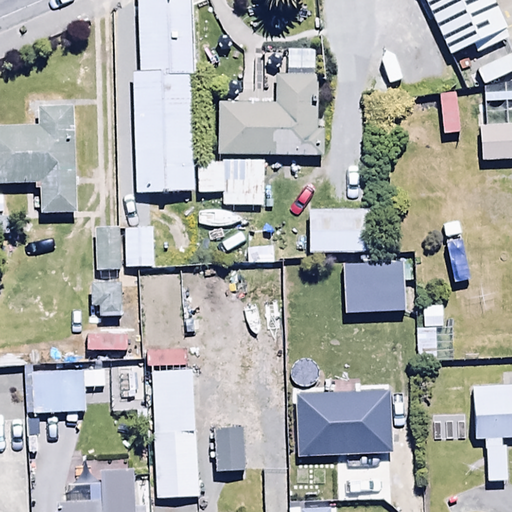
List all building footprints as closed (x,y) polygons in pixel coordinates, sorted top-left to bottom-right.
[(193,195),(186,0),(134,0),(136,73),(131,73),(135,197),(193,195)] [(502,33),(487,0),(422,0),(448,57),(502,33)] [(218,104),(218,158),(321,158),(321,130),(314,130),(314,80),(277,80),(277,104),(218,104)] [(478,127),(479,162),(511,160),(511,81),(478,83),(479,127),(478,127)] [(453,94),(436,95),(440,136),(456,135),(453,94)] [(0,187),(40,187),(40,214),(73,214),(72,106),(34,107),(34,125),(0,125),(0,187)] [(0,237),(10,236),(8,216),(1,217),(0,204),(0,237)] [(367,210),(305,212),(306,255),(369,254),(367,210)] [(120,229),(120,269),(149,269),(148,228),(120,229)] [(117,229),(92,230),(93,274),(118,273),(117,229)] [(58,336),(59,359),(133,355),(132,335),(136,335),(136,321),(132,321),(132,315),(136,314),(135,304),(115,305),(116,311),(96,312),(97,334),(58,336)] [(419,306),(420,328),(440,328),(439,306),(419,306)] [(143,352),(144,367),(182,367),(182,352),(143,352)] [(24,368),(27,416),(82,413),(80,365),(24,368)] [(189,371),(147,373),(153,501),(194,499),(189,371)] [(511,387),(468,389),(471,443),(481,443),(483,484),(502,483),(500,441),(511,440),(511,387)] [(240,427),(208,429),(212,475),(243,472),(240,427)] [(63,505),(53,505),(53,511),(143,511),(143,506),(130,506),(128,470),(97,472),(97,481),(62,484),(63,505)]
